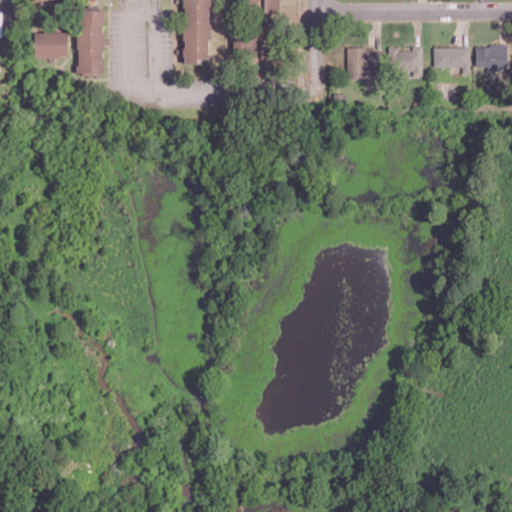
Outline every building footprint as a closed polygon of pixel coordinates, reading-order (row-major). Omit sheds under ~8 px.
[(211,58),(203,58),(203,63),(197,63),(194,63),(193,63),(193,62),(187,62),(187,55),(185,55),(185,47),(187,47),(187,39),(185,39),(185,23),(187,23),(187,6),(185,6),(185,0),(212,0),(212,5),(210,5),(210,22),(213,22),(213,38),(211,38),(211,58)] [(245,0),(246,10),(261,9),(261,0),(245,0)] [(266,0),(280,0),(280,11),(266,11),(266,0)] [(106,72),(95,72),(95,74),(87,74),(87,72),(78,72),(78,64),(80,64),(80,48),(78,48),(78,25),(80,25),(80,16),(78,16),(78,9),(106,9),(106,24),(103,24),(103,31),(105,31),(105,38),(110,38),(110,43),(106,43),(106,50),(103,50),(103,56),(106,56),(106,72)] [(258,39),(258,56),(235,55),(235,38),(250,39),(250,24),(272,24),(272,39),(264,38),(264,40),(261,40),(261,39),(258,39)] [(69,32),(69,55),(61,55),(61,57),(44,57),(44,56),(43,56),(43,55),(36,55),(35,32),(45,32),(45,30),(60,30),(60,32),(69,32)] [(262,42),(278,42),(278,57),(262,57),(262,42)] [(508,43),(508,65),(504,65),(504,69),(488,69),(488,65),(477,65),(477,45),(491,45),(491,43),(508,43)] [(384,50),(384,70),(368,70),(368,78),(348,78),(348,45),(366,45),(366,47),(375,47),(375,50),(384,50)] [(424,45),(424,75),(404,75),(404,72),(391,72),(390,46),(400,46),(400,50),(414,50),(414,45),(424,45)] [(470,46),(471,72),(463,72),(463,65),(435,66),(435,46),(470,46)]
